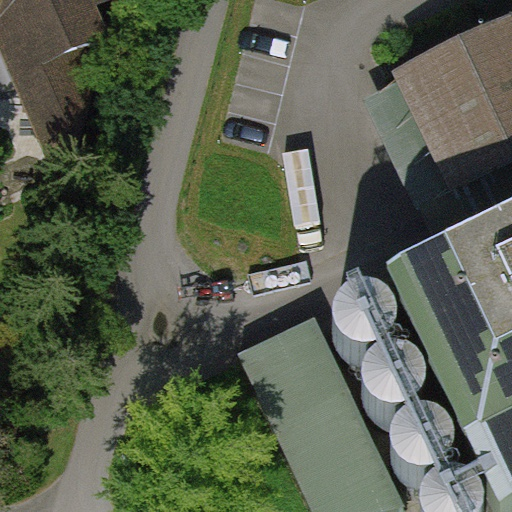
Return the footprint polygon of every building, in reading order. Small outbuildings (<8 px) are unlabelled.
[(0,0),(0,32),(46,144),(88,127),(96,82),(82,52),(122,34),(105,0),(0,0)] [(511,237),(389,297),(490,511),(511,511),(511,36),(407,87),(462,198),(511,172),(511,237)] [(374,311),(351,313),(337,325),(334,344),(343,366),(363,374),(382,370),(393,356),(397,340),(391,321),(374,311)] [(405,511),(338,368),(318,326),(240,363),(311,511),(405,511)] [(404,372),(382,373),(368,386),(364,406),(374,427),(394,435),(413,431),(424,417),(428,401),(421,381),(404,372)] [(433,434),(410,436),(396,449),(392,469),(402,489),(422,497),(441,493),(452,479),(456,463),(450,444),(433,434)] [(464,494),(442,496),(427,509),(426,511),(483,511),(481,504),(464,494)]
